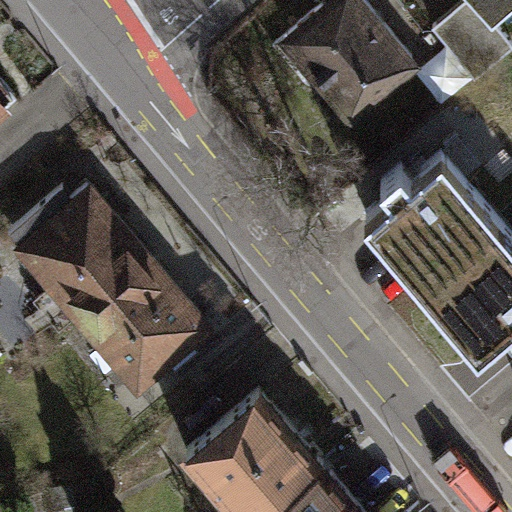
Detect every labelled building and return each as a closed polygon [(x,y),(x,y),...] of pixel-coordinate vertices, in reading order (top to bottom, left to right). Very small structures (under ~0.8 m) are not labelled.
[(369,0),(324,0),(288,31),(325,73),(320,77),(318,84),(318,93),(322,100),(326,103),(334,106),(344,105),(348,100),(354,106),(415,53),(369,0)] [(463,0),(435,24),(477,73),(511,43),(511,37),(480,0),(463,0)] [(483,0),(494,12),(507,0),(483,0)] [(0,105),(16,92),(0,73),(0,105)] [(370,211),(424,278),(498,216),(441,151),(370,211)] [(57,187),(9,227),(81,312),(151,253),(88,179),(66,197),(57,187)] [(424,278),(480,343),(498,328),(507,339),(511,334),(511,232),(498,216),(424,278)] [(151,253),(81,312),(136,377),(150,366),(157,375),(213,327),(151,253)] [(261,385),(187,448),(241,511),(257,511),(322,457),(261,385)] [(368,511),(322,457),(257,511),(368,511)]
